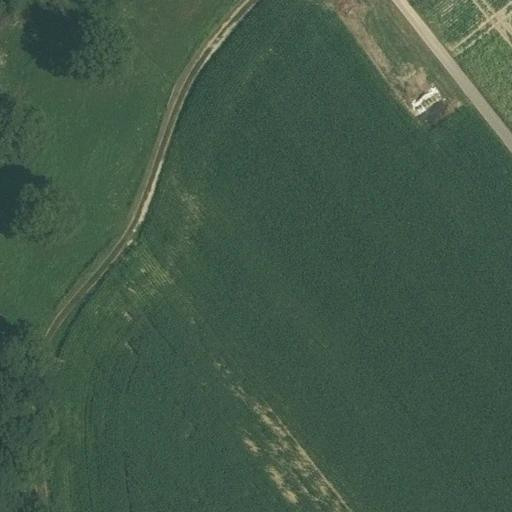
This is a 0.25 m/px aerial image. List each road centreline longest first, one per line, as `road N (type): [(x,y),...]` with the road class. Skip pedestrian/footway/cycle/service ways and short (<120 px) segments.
road 1 (track): [(47,511),(38,432),(48,336),(127,235),(194,75),(252,0)]
road 2 (track): [(395,0),(511,146)]
